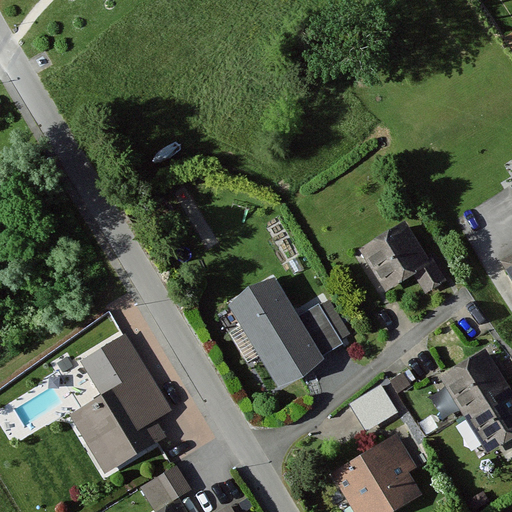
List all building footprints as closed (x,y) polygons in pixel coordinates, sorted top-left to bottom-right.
[(406,224),(361,252),(384,290),(413,272),(425,292),(442,281),(406,224)] [(511,259),(501,266),(511,284),(511,259)] [(272,278),(231,301),(276,381),(345,342),(322,302),(295,318),(272,278)] [(103,403),(76,418),(106,469),(160,437),(152,424),(170,414),(126,338),(80,364),(103,403)] [(511,402),(483,352),(442,376),(484,450),(511,434),(511,402)] [(68,358),(58,364),(62,372),(72,366),(68,358)] [(381,386),(351,405),(367,430),(397,411),(381,386)] [(398,440),(335,475),(355,511),(385,511),(417,495),(405,474),(414,469),(398,440)] [(177,469),(143,489),(156,511),(190,491),(177,469)]
